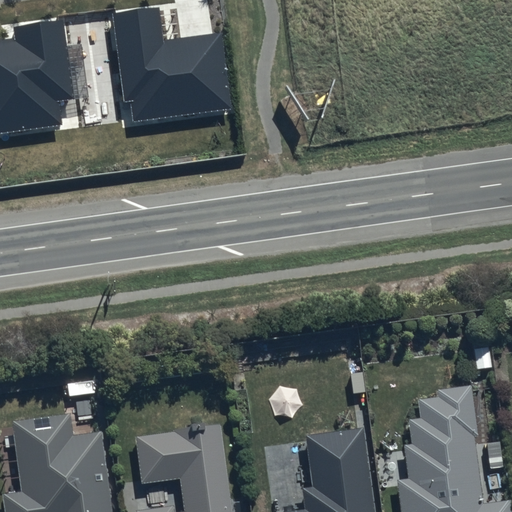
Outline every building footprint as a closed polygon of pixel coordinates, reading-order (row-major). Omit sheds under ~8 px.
[(164,40),(159,7),(112,13),(124,101),(130,101),(133,121),(230,109),(220,32),(164,40)] [(75,99),(64,19),(12,26),(14,38),(0,39),(0,131),(61,124),(58,101),(75,99)] [(477,444),(469,392),(436,397),(437,405),(416,408),(419,425),(407,427),(411,449),(403,450),(407,487),(395,488),(398,511),(510,511),(510,506),(482,510),(473,444),(477,444)] [(68,421),(10,430),(21,498),(1,502),(2,511),(108,511),(97,442),(72,446),(68,421)] [(229,511),(218,432),(202,434),(201,427),(186,429),(187,437),(133,444),(140,491),(180,486),(184,511),(180,511),(229,511)] [(371,511),(361,436),(305,442),(311,496),(301,497),(302,511),(371,511)]
